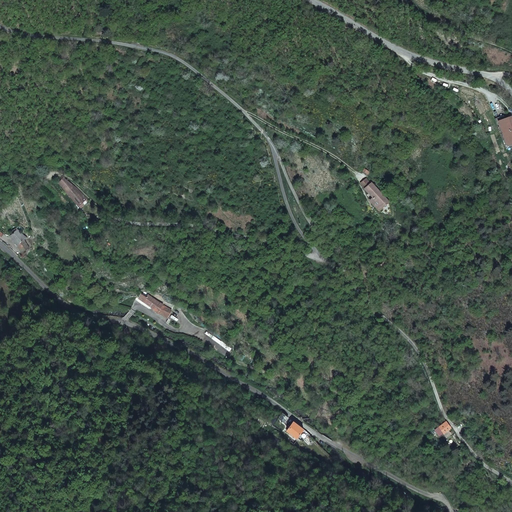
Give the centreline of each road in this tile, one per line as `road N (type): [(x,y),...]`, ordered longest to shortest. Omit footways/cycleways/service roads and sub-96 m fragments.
road 1 (residential): [(0,244),(86,313),(132,322),(204,361),(373,467),(442,496),(453,511)]
road 2 (unclassified): [(0,24),(31,36),(148,49),(218,89),(275,152)]
road 3 (tertiary): [(292,0),(399,54),(469,78),(495,76),(511,89)]
road 4 (unclassified): [(339,265),(417,347),(458,434)]
road 5 (unclassified): [(275,152),(296,225),(317,254),(339,265)]
road 6 (unclassified): [(275,152),(339,265)]
